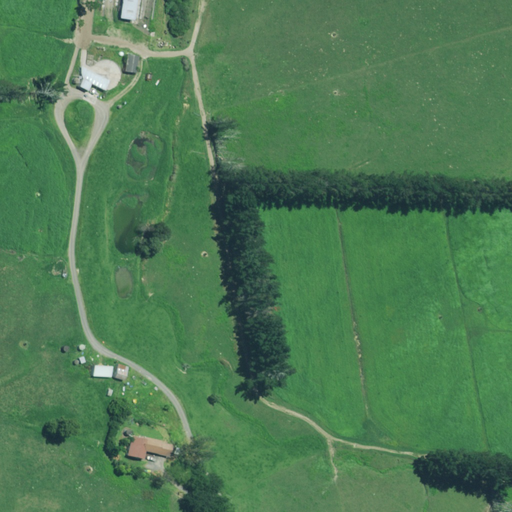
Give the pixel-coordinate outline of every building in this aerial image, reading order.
[(133,0),(120,0),(117,18),(130,21),(133,0)] [(135,58),(125,56),(121,71),(132,74),(135,58)] [(91,72),(79,66),(77,77),(80,78),(76,86),(85,91),(89,84),(103,92),(108,81),(91,72)] [(127,367),(117,364),(113,378),(122,381),(127,367)] [(110,367),(92,366),(92,376),(109,378),(110,367)] [(164,457),(167,445),(129,435),(124,456),(140,460),(142,451),(164,457)]
